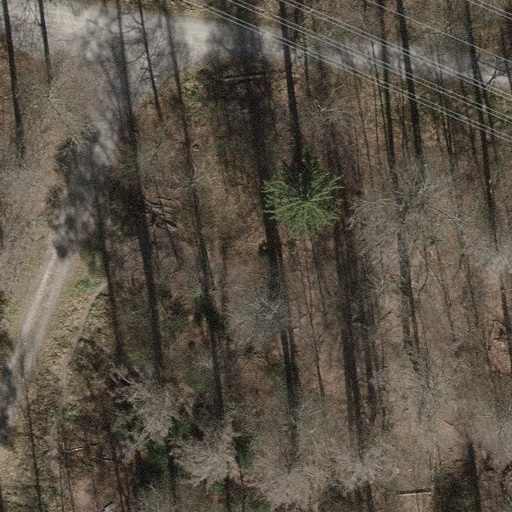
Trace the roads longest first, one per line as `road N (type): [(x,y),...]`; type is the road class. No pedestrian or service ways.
road 1 (track): [(8,0),(511,69)]
road 2 (track): [(0,420),(69,254),(128,15)]
